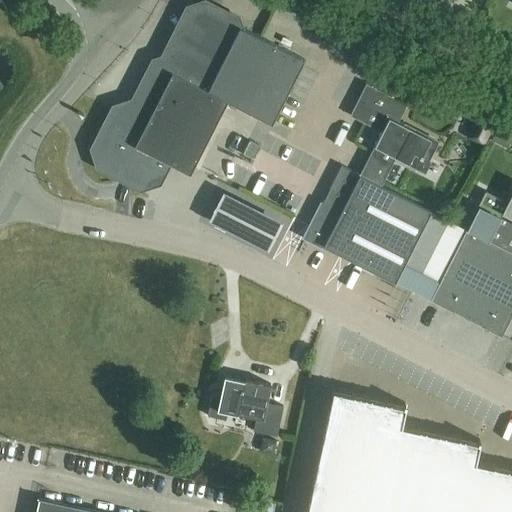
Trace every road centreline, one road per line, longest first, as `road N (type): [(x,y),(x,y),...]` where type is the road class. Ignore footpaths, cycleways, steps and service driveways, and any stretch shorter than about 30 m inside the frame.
road 1 (residential): [(61,215),(232,256),(511,399)]
road 2 (unclassified): [(92,43),(80,78),(29,137),(0,190)]
